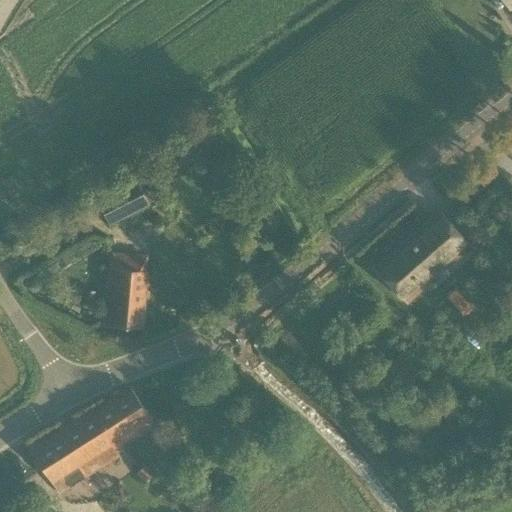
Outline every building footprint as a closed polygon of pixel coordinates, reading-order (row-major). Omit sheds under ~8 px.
[(148,166),(155,179),(184,162),(177,150),(148,166)] [(95,193),(99,201),(98,202),(109,223),(148,203),(133,174),(131,175),(128,169),(118,174),(121,180),(95,193)] [(375,267),(406,303),(425,287),(421,282),(466,243),(470,247),(471,247),(440,211),(404,242),(405,244),(399,249),(398,248),(375,267)] [(103,326),(142,329),(146,255),(107,253),(103,326)] [(498,311),(511,295),(511,280),(498,267),(476,291),(498,311)] [(347,327),(360,340),(382,319),(369,306),(347,327)] [(389,393),(427,367),(412,344),(373,369),(389,393)] [(152,421),(131,389),(32,452),(59,494),(119,456),(113,446),(152,421)] [(458,417),(445,397),(406,422),(420,442),(458,417)] [(265,484),(251,499),(252,500),(253,499),(266,511),(311,511),(317,506),(301,490),(303,489),(302,488),(301,489),(301,488),(300,489),(294,483),(295,482),(294,481),(295,481),(294,480),(293,482),(273,463),(259,477),(265,484)] [(136,473),(145,482),(151,476),(143,467),(136,473)]
